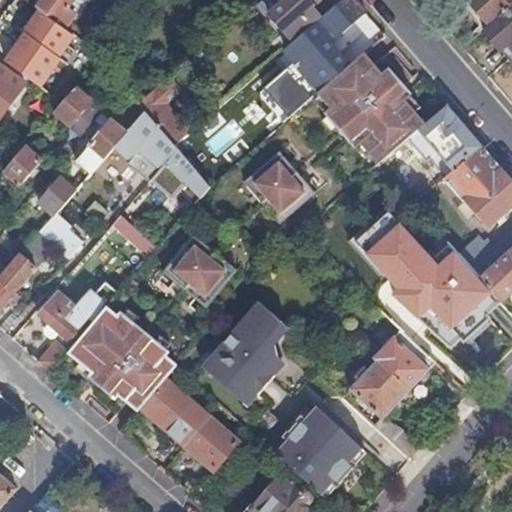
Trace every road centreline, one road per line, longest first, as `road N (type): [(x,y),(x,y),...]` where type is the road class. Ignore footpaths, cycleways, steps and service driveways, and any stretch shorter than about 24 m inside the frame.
road 1 (residential): [(170,511),(0,364)]
road 2 (residential): [(511,145),(384,0)]
road 3 (residential): [(511,397),(408,511)]
